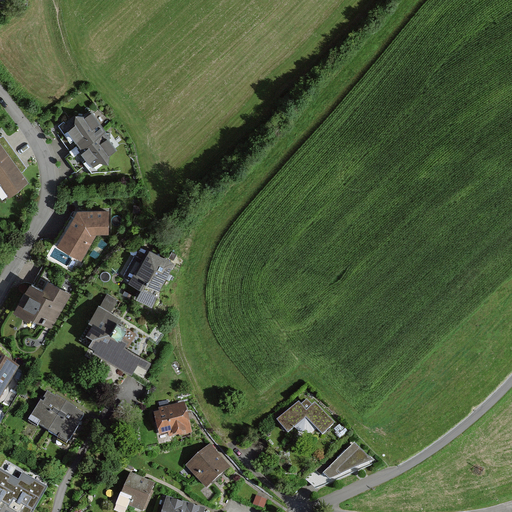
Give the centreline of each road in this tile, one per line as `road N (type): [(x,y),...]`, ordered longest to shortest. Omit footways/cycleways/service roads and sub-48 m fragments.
road 1 (unclassified): [(305,511),(415,461),(511,380)]
road 2 (residential): [(0,92),(43,151),(48,173),(42,211),(0,286)]
road 3 (track): [(228,443),(178,345),(177,292)]
road 4 (residential): [(118,398),(56,511)]
